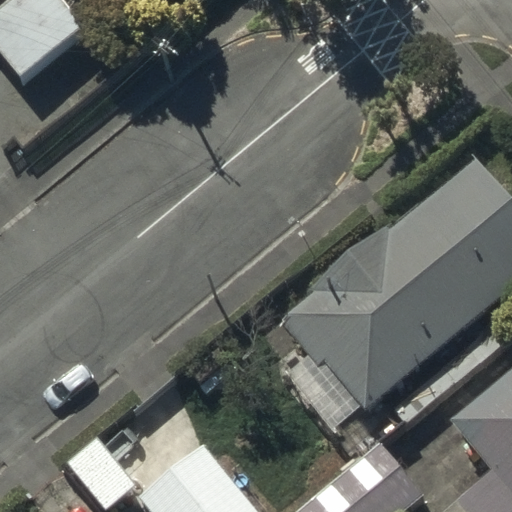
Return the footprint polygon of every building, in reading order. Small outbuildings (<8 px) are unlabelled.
[(69,0),(6,0),(0,5),(0,50),(21,76),(88,22),(69,0)] [(364,402),(368,407),(511,290),(511,195),(481,157),(286,316),(314,349),(283,374),(329,430),(364,402)] [(511,511),(511,371),(457,418),(496,465),(439,511),(511,511)] [(102,437),(70,462),(108,510),(139,486),(102,437)] [(401,511),(425,491),(381,442),(301,511),(401,511)] [(261,511),(204,443),(139,496),(152,511),(261,511)]
